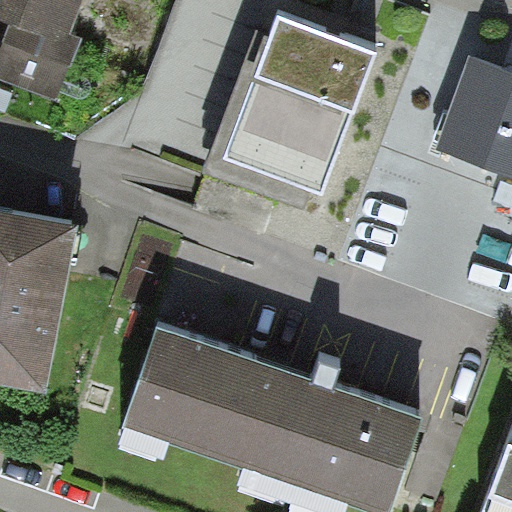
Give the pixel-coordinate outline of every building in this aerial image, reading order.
[(0,0),(0,31),(13,36),(0,72),(0,81),(57,102),(75,50),(66,47),(82,0),(0,0)] [(317,186),(327,190),(380,51),(332,33),(284,16),(277,33),(261,27),(198,196),(267,222),(279,190),(311,202),(317,186)] [(511,71),(467,57),(435,157),(511,181),(511,71)] [(0,209),(0,381),(49,390),(77,223),(0,209)] [(315,388),(153,335),(121,431),(365,511),(396,511),(425,424),(342,397),(349,379),(321,369),(315,388)] [(511,511),(511,442),(487,511),(511,511)]
